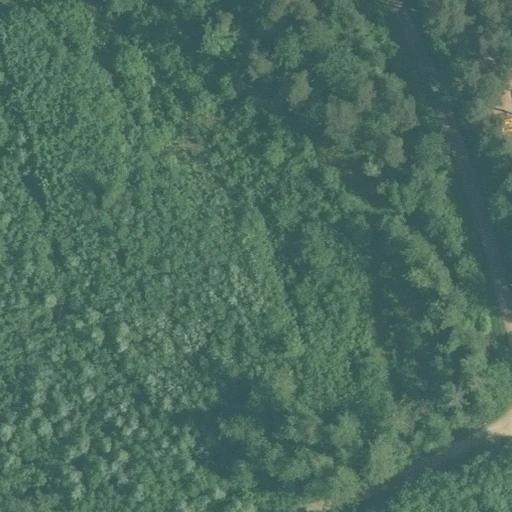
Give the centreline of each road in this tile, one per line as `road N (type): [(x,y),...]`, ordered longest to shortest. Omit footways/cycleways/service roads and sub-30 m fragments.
road 1 (unclassified): [(511,327),(441,107),(391,0)]
road 2 (track): [(301,511),(389,481),(511,421)]
